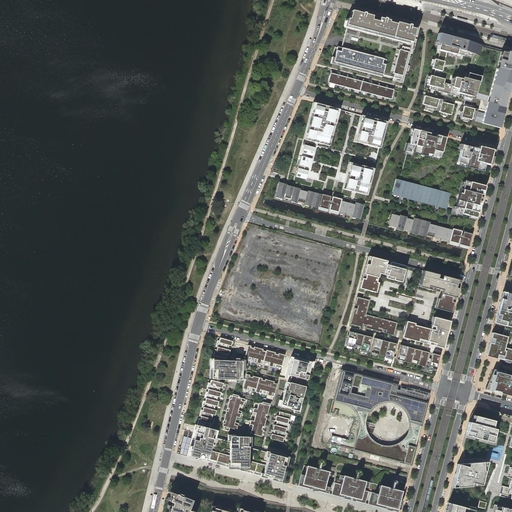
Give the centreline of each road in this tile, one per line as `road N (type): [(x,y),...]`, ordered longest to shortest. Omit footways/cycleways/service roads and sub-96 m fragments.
road 1 (residential): [(442,388),(199,324)]
road 2 (residential): [(240,214),(471,277)]
road 3 (residential): [(506,146),(296,89)]
road 4 (tertiary): [(153,511),(199,324)]
road 5 (residential): [(464,392),(511,214)]
road 6 (tertiary): [(240,214),(296,89)]
road 7 (residential): [(506,146),(471,277)]
road 8 (residential): [(442,388),(409,511)]
road 9 (residential): [(433,511),(464,392)]
road 10 (unknown): [(223,294),(241,275),(316,296),(319,313)]
